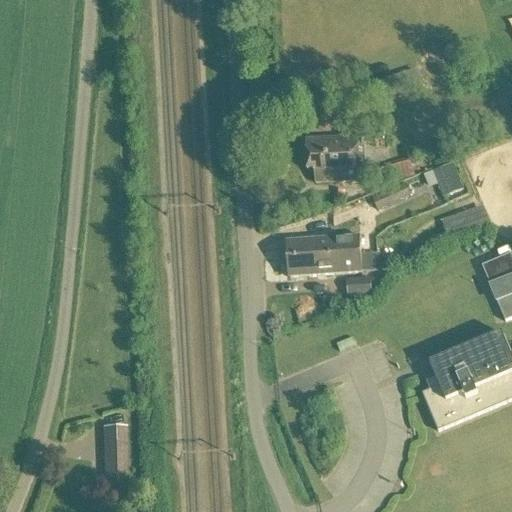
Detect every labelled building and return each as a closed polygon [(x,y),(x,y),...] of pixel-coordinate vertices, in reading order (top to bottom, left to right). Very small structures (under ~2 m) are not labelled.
[(386,181),(386,170),(365,172),(364,139),(306,141),(308,173),(316,173),(317,183),(331,182),(331,185),(386,181)] [(387,170),(392,184),(414,176),(409,162),(387,170)] [(453,167),(433,175),(443,200),(462,192),(453,167)] [(372,200),(378,213),(412,199),(406,186),(372,200)] [(335,193),(335,202),(344,202),(344,192),(335,193)] [(438,231),(443,244),(491,225),(484,207),(441,224),(443,229),(438,231)] [(292,244),(293,261),(364,258),(363,240),(292,244)] [(505,321),(511,318),(511,255),(483,267),(505,321)] [(364,258),(293,261),(293,280),(365,277),(364,258)] [(347,282),(348,299),(372,298),(371,281),(347,282)] [(511,403),(511,357),(502,335),(429,367),(439,391),(422,398),(437,435),(511,403)] [(128,445),(103,446),(103,490),(128,490),(128,445)]
